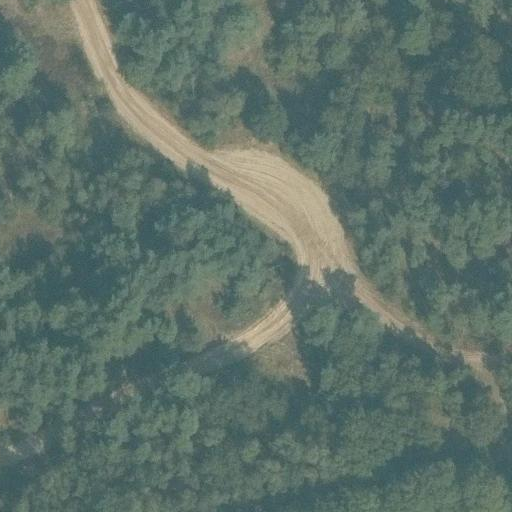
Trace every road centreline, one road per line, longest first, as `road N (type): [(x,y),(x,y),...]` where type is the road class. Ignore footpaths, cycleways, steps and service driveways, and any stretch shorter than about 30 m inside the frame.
road 1 (track): [(0,452),(188,382),(286,315),(314,236),(296,211),(148,124),(76,0)]
road 2 (unknown): [(224,511),(511,428)]
